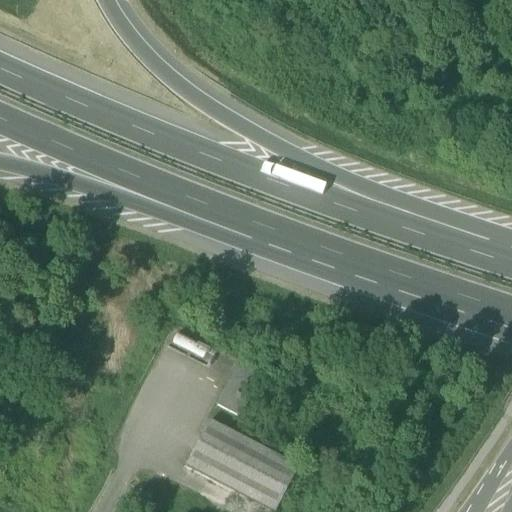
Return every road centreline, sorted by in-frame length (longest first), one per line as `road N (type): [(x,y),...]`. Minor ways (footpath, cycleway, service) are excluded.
road 1 (motorway): [(511,263),(219,161),(0,70)]
road 2 (motorway): [(511,239),(272,141),(204,103),(141,52),(106,0)]
road 3 (motorway): [(0,122),(417,281)]
road 4 (motorway): [(0,162),(316,275),(417,281)]
